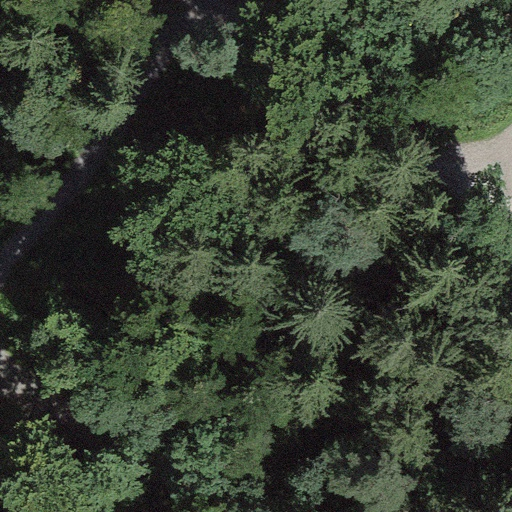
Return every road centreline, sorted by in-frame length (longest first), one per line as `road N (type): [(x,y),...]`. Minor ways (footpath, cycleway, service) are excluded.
road 1 (track): [(511,227),(148,0)]
road 2 (track): [(0,278),(179,24),(233,0)]
road 3 (track): [(0,371),(206,511)]
